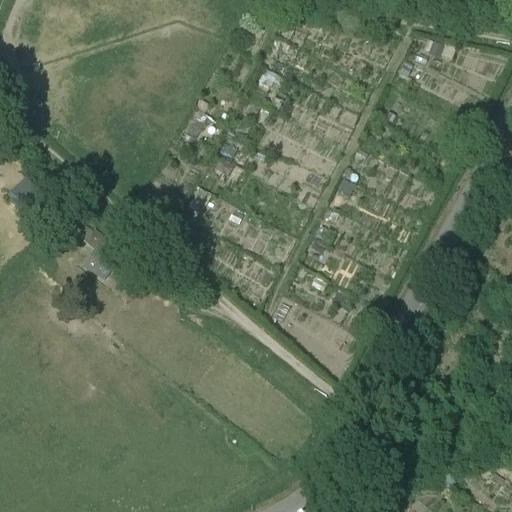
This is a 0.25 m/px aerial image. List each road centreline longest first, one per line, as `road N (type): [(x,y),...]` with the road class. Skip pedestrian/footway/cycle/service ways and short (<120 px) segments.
road 1 (track): [(359,413),(0,115)]
road 2 (residential): [(288,511),(334,465),(511,119)]
road 3 (track): [(511,456),(374,495),(333,503),(308,498)]
road 4 (track): [(313,0),(511,37)]
